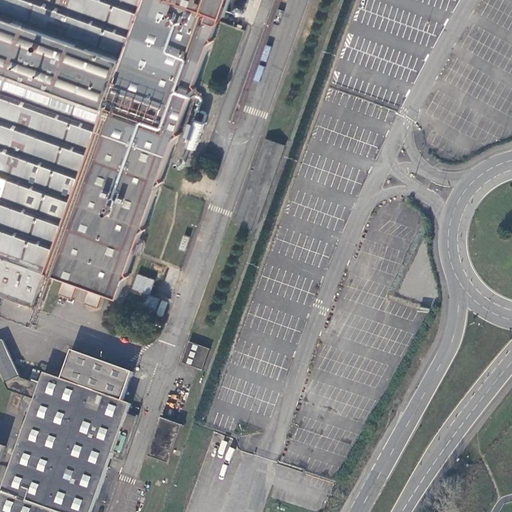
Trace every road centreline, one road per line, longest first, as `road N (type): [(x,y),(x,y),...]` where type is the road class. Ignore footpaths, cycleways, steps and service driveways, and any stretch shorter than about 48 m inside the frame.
road 1 (primary): [(458,280),(456,333),(360,511)]
road 2 (primary): [(402,511),(511,354)]
road 3 (primary): [(511,162),(482,175),(457,204),(448,242),(458,280)]
